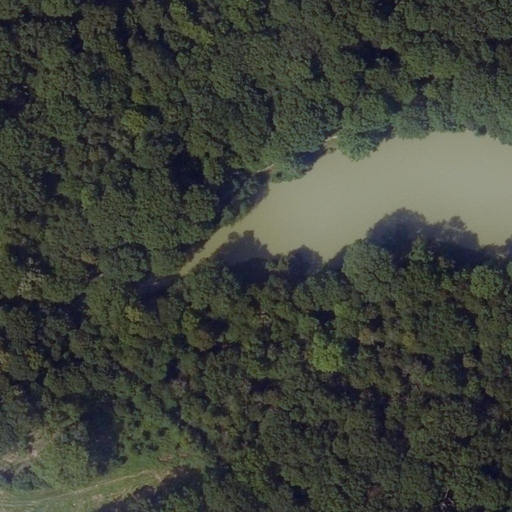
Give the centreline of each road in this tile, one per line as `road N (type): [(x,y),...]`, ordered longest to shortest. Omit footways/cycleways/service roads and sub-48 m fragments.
road 1 (track): [(511,327),(442,342),(120,358)]
road 2 (track): [(290,511),(275,489),(88,330),(0,269)]
road 3 (track): [(263,0),(511,112)]
